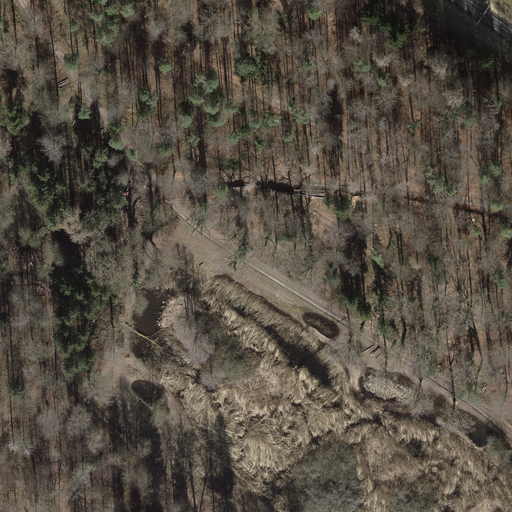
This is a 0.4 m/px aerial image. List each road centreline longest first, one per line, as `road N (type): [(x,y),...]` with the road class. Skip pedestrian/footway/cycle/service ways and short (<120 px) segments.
road 1 (track): [(23,0),(172,205),(511,435)]
road 2 (track): [(0,276),(55,276),(153,188),(190,181),(282,179),(447,196),(511,212)]
road 3 (track): [(55,276),(50,330),(70,381),(201,511)]
road 4 (track): [(56,354),(54,461),(84,511)]
